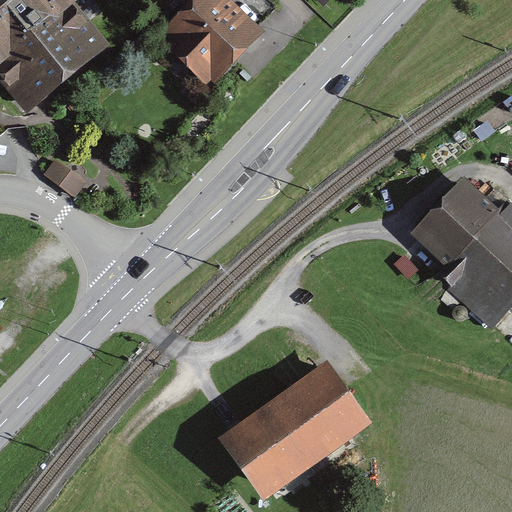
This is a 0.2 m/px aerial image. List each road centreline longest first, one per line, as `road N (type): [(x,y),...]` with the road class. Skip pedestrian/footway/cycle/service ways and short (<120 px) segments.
road 1 (primary): [(405,0),(139,278)]
road 2 (primary): [(139,278),(0,425)]
road 3 (residential): [(139,278),(62,211),(0,189)]
road 4 (track): [(391,232),(461,173),(484,173),(511,187)]
